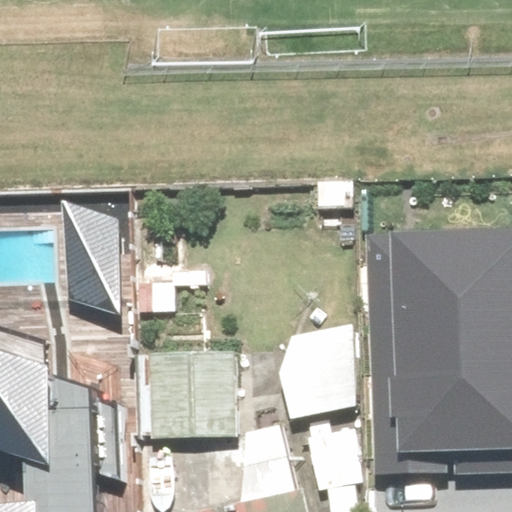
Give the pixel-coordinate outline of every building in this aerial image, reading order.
[(366,190),(322,185),(319,211),(343,213),(339,254),(359,256),(366,190)] [(511,229),(365,234),(371,472),(511,467),(511,229)] [(189,277),(140,272),(136,317),(185,321),(189,277)] [(356,336),(290,345),(300,416),(365,407),(356,336)] [(0,348),(0,452),(22,459),(24,495),(0,497),(0,511),(107,511),(105,384),(0,348)] [(256,366),(143,356),(135,434),(248,444),(256,366)] [(334,511),(327,480),(205,508),(205,511),(334,511)]
